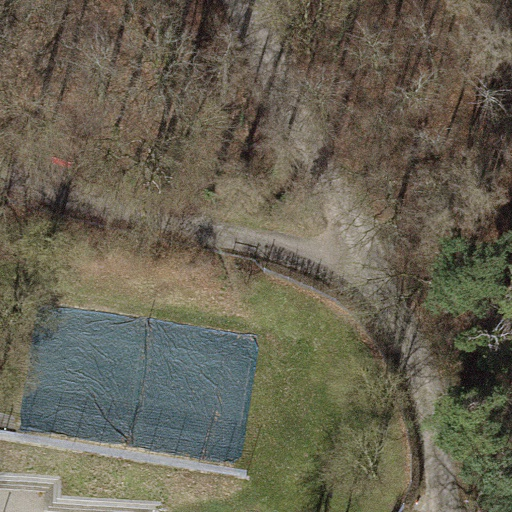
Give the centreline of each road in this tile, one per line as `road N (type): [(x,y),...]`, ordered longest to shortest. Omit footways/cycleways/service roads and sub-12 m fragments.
road 1 (track): [(374,268),(62,201),(0,177)]
road 2 (track): [(254,0),(374,268)]
road 3 (track): [(435,383),(374,268)]
road 4 (residential): [(441,511),(435,383)]
